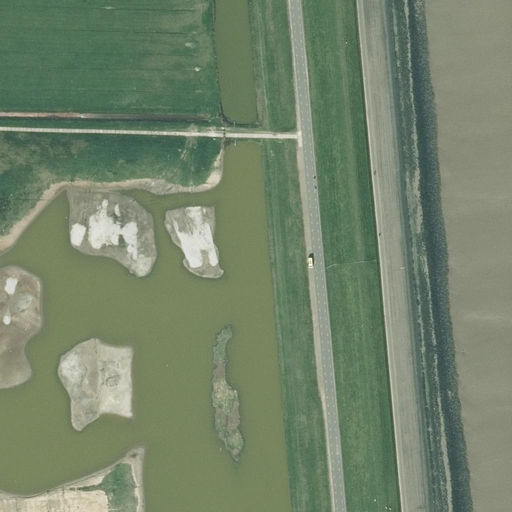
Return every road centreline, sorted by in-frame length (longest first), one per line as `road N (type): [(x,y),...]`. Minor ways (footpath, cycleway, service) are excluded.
road 1 (tertiary): [(340,511),(295,0)]
road 2 (track): [(306,129),(0,127)]
